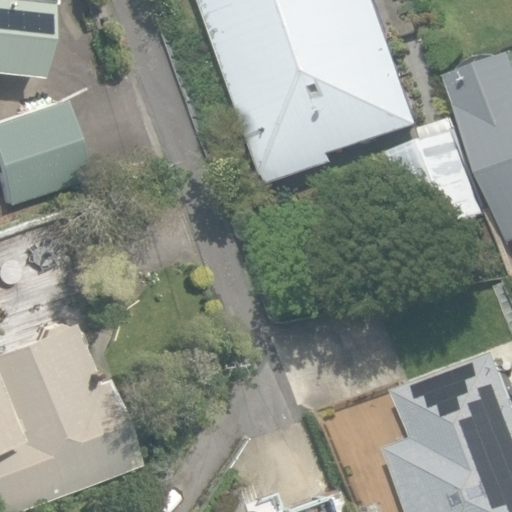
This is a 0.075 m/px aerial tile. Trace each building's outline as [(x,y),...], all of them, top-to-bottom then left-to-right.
[(0,0),(0,74),(33,78),(41,0),(0,0)] [(208,0),(271,187),(340,164),(337,156),(426,126),(383,0),(208,0)] [(454,78),(511,244),(511,57),(506,60),(501,59),(494,58),(489,58),(483,60),(478,62),(474,65),(472,67),(469,70),(466,74),(454,78)] [(0,119),(0,195),(7,216),(87,189),(58,100),(0,119)] [(393,156),(423,239),(490,214),(459,132),(393,156)] [(0,511),(15,511),(134,468),(100,377),(87,382),(69,334),(95,324),(54,216),(0,236),(0,334),(4,345),(0,346),(0,511)] [(511,511),(511,366),(508,355),(401,393),(418,441),(391,450),(412,511),(511,511)] [(324,511),(319,496),(273,511),(324,511)]
